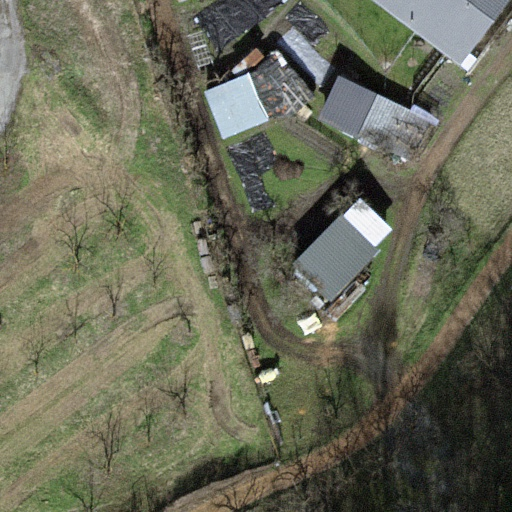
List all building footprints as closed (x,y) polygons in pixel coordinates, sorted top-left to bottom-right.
[(175,0),(181,10),(199,0),(175,0)] [(511,0),(375,0),(464,65),(511,0)] [(251,65),(285,108),(314,85),(280,42),(251,65)] [(225,128),(271,111),(254,65),(208,82),(225,128)] [(425,124),(331,88),(315,132),(409,167),(425,124)] [(351,283),(385,213),(341,192),(307,262),(351,283)]
